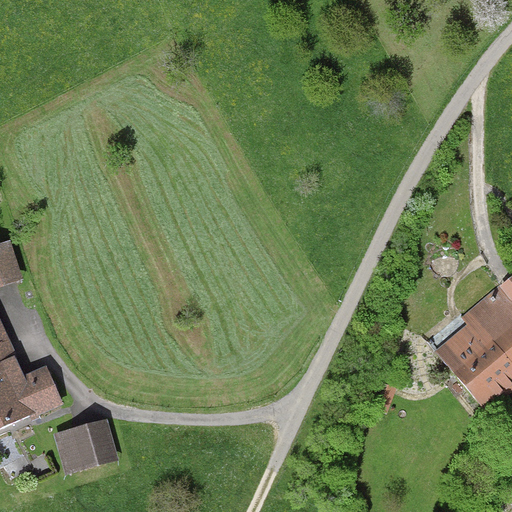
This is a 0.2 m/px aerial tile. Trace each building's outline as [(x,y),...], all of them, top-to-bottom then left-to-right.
[(0,243),(0,288),(24,280),(11,240),(0,243)] [(466,326),(434,352),(482,410),(501,394),(505,398),(511,392),(511,275),(460,319),(466,326)] [(14,356),(15,355),(0,321),(0,429),(28,417),(31,422),(38,419),(37,417),(63,405),(45,367),(23,376),(14,356)] [(381,383),(373,402),(389,408),(396,389),(381,383)] [(107,418),(54,433),(66,475),(119,460),(107,418)]
